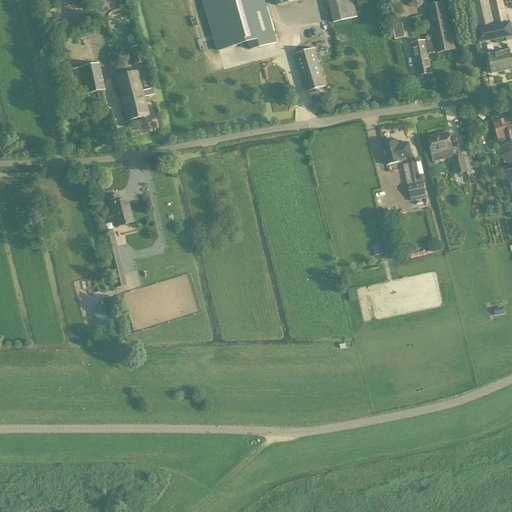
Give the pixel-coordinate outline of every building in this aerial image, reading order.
[(262,0),(204,0),(219,51),(250,42),(252,51),(275,44),(262,0)] [(319,0),(325,21),(356,13),(352,0),(319,0)] [(475,30),(477,40),(478,44),(511,36),(511,33),(509,22),(508,23),(502,0),(468,0),(476,30),(475,30)] [(451,35),(444,3),(428,6),(436,43),(426,45),(425,41),(412,44),(418,77),(432,74),(428,55),(438,53),(456,50),(453,34),(451,35)] [(403,38),(404,36),(401,24),(391,26),(394,40),(403,38)] [(134,65),(143,63),(141,57),(139,50),(139,47),(130,49),(134,65)] [(111,52),(108,62),(116,70),(126,68),(129,57),(122,49),(111,52)] [(315,49),(306,52),(295,55),(300,74),(320,68),(315,49)] [(492,74),(511,69),(511,64),(509,51),(488,55),(492,74)] [(79,96),(105,90),(99,64),(73,70),(79,96)] [(320,68),(300,74),(306,93),(326,87),(320,68)] [(154,95),(153,89),(151,89),(142,91),(137,71),(115,77),(127,121),(148,116),(144,98),(151,96),(154,95)] [(505,155),(511,153),(511,117),(495,122),(499,139),(502,139),(503,142),(502,143),(505,155)] [(448,133),(428,138),(432,153),(434,162),(454,156),(452,148),(448,133)] [(382,145),(387,165),(403,161),(402,160),(413,157),(409,143),(399,146),(397,141),(382,145)] [(511,153),(505,155),(503,156),(506,167),(511,165),(511,153)] [(464,156),(453,159),(457,175),(468,173),(468,174),(472,173),(468,157),(464,158),(464,156)] [(416,162),(408,164),(413,184),(420,182),(419,175),(424,174),(421,161),(416,162)] [(425,196),(423,182),(407,185),(410,199),(425,196)] [(117,227),(133,223),(129,206),(126,207),(124,201),(120,202),(119,195),(106,198),(108,205),(111,204),(117,227)] [(126,286),(114,238),(103,241),(115,289),(126,286)]
